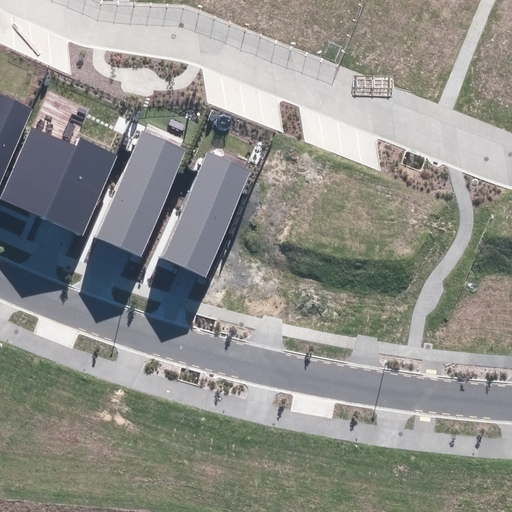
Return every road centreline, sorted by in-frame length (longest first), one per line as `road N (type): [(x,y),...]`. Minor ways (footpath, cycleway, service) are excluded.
road 1 (residential): [(511,404),(407,395),(177,346),(0,278)]
road 2 (residential): [(33,0),(85,24),(186,33),(511,159)]
